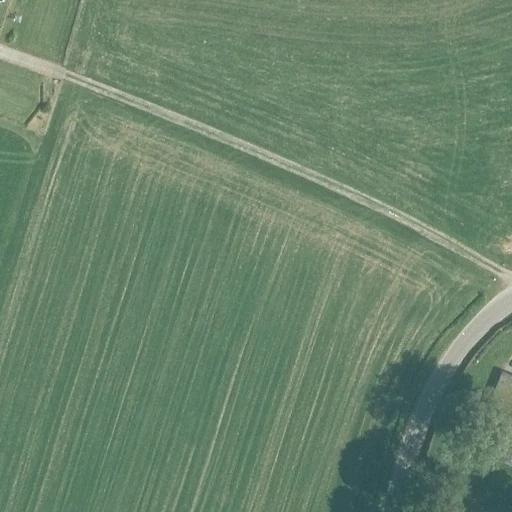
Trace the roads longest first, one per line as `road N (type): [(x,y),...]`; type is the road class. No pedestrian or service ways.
road 1 (unknown): [(511,261),(373,185),(50,67)]
road 2 (unclassified): [(383,511),(443,354),(492,296),(511,285)]
